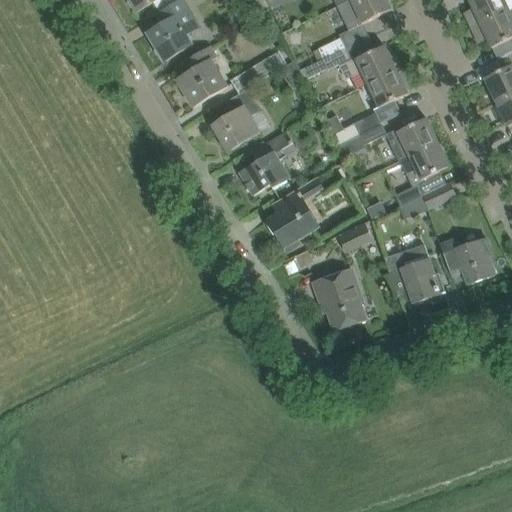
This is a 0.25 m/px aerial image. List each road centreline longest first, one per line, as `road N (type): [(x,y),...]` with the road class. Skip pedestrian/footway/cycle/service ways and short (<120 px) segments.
road 1 (residential): [(313,372),(84,0)]
road 2 (residential): [(511,232),(444,86),(435,32),(419,0)]
road 3 (unclassified): [(313,372),(337,381),(511,319)]
